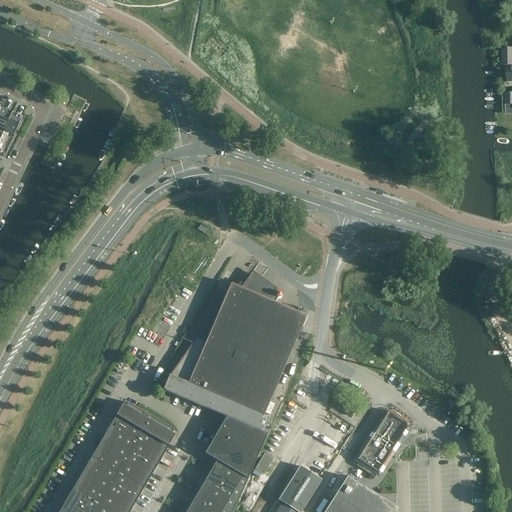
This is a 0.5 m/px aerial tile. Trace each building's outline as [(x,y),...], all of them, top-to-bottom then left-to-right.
[(511,50),(501,50),(501,66),(511,66),(511,50)] [(0,133),(2,134),(5,130),(4,130),(12,114),(11,114),(10,113),(7,112),(1,109),(0,111),(0,133)] [(4,130),(5,130),(14,135),(22,118),(17,115),(14,114),(12,113),(11,114),(12,114),(4,130)] [(207,230),(200,226),(198,230),(204,234),(205,233),(207,230)] [(189,279),(202,249),(188,243),(174,273),(189,279)] [(163,390),(226,417),(263,433),(269,419),(263,416),(300,331),(301,328),(306,317),(274,303),(277,299),(277,300),(280,299),(282,297),(282,294),(279,292),(276,292),(278,289),(254,273),(242,289),(231,284),(188,384),(169,376),(163,390)] [(130,511),(132,508),(135,504),(137,500),(138,498),(141,494),(143,490),(144,488),(147,484),(149,479),(151,477),(153,473),(156,469),(157,467),(159,462),(162,458),(165,452),(168,448),(175,436),(172,434),(174,430),(136,408),(127,403),(125,407),(122,405),(59,511),(130,511)] [(345,414),(351,417),(355,411),(349,407),(349,408),(345,414)] [(408,425),(388,412),(361,456),(359,455),(354,462),(353,464),(374,478),(378,471),(380,472),(383,467),(382,466),(392,450),(394,452),(399,445),(396,443),(402,433),(408,425)] [(204,455),(216,462),(247,480),(267,435),(263,433),(226,417),(225,418),(204,455)] [(252,474),(259,478),(262,474),(263,475),(274,458),(265,453),(252,474)] [(231,511),(247,480),(216,462),(213,467),(208,475),(201,488),(196,496),(188,509),(186,511),(231,511)] [(276,511),(301,511),(322,481),(300,467),(278,501),(282,503),(276,511)] [(393,511),(394,510),(364,491),(364,487),(364,488),(347,478),(324,511),(393,511)]
